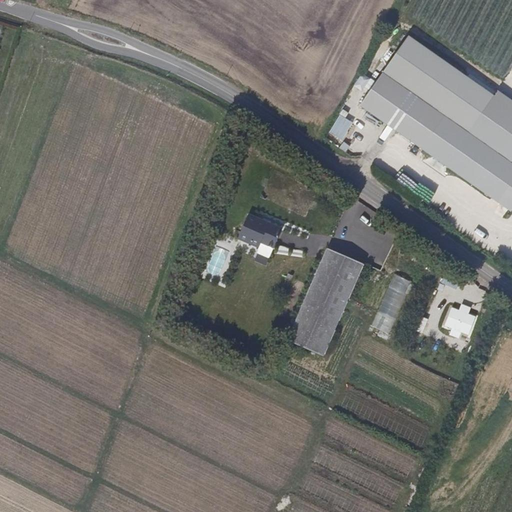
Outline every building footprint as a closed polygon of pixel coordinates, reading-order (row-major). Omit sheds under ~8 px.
[(408,36),(383,72),(511,161),(511,100),(497,90),(494,95),(408,36)] [(511,210),(511,161),(383,72),(360,106),(511,211),(511,210)] [(340,115),(329,132),(341,140),(352,123),(340,115)] [(249,213),(238,239),(258,247),(260,242),(273,248),(282,226),(249,213)] [(482,229),(478,236),(496,248),(501,241),(482,229)] [(203,272),(218,278),(229,252),(215,246),(203,272)] [(364,264),(327,248),(287,340),(324,356),(364,264)] [(389,335),(411,282),(393,275),(371,327),(389,335)] [(409,476),(418,457),(335,421),(327,440),(409,476)] [(321,448),(313,468),(397,501),(405,481),(321,448)] [(309,473),(300,493),(346,511),(390,511),(392,508),(309,473)] [(328,511),(297,497),(289,511),(328,511)]
